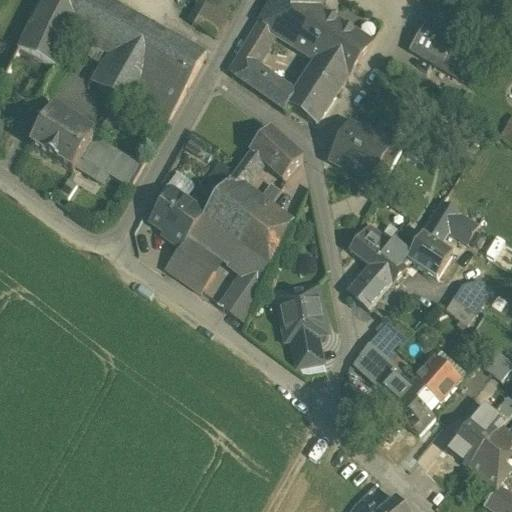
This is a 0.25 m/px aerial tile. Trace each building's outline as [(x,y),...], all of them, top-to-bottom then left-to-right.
[(86,7),(71,0),(45,0),(0,92),(35,110),(76,27),(86,7)] [(110,4),(102,0),(89,0),(86,7),(76,27),(93,36),(110,4)] [(232,0),(208,0),(194,27),(216,38),(236,2),(232,0)] [(323,0),(274,0),(260,23),(276,33),(296,45),(318,9),(323,0)] [(452,0),(423,0),(437,7),(448,14),(449,6),(452,0)] [(166,34),(110,4),(93,36),(119,50),(99,88),(127,106),(166,34)] [(448,14),(437,7),(427,24),(428,24),(427,25),(461,44),(471,27),(448,14)] [(372,44),(318,9),(296,45),(319,60),(348,78),(349,78),(372,44)] [(295,94),(255,66),(276,33),(260,23),(230,73),(284,111),(295,94)] [(461,44),(427,25),(428,24),(427,24),(426,25),(419,38),(418,37),(418,38),(418,39),(411,50),(410,52),(411,53),(412,52),(427,62),(428,63),(428,62),(444,72),(445,73),(445,72),(461,82),(460,82),(462,83),(463,81),(478,55),(461,44)] [(206,57),(166,34),(127,106),(166,128),(206,57)] [(348,78),(319,60),(295,94),(284,111),(288,113),(291,108),(317,125),(348,78)] [(476,130),(434,107),(423,129),(432,134),(430,138),(453,150),(454,147),(464,152),(476,130)] [(155,136),(114,112),(103,131),(144,155),(155,136)] [(92,138),(54,114),(33,147),(71,171),(79,159),(92,138)] [(511,116),(508,115),(500,135),(511,139),(511,116)] [(387,145),(350,126),(330,163),(369,185),(372,180),(389,146),(387,145)] [(303,161),(270,131),(251,153),(253,154),(263,164),(283,183),(303,161)] [(389,146),(372,180),(382,186),(405,144),(391,137),(387,145),(389,146)] [(144,171),(92,138),(79,159),(131,191),(144,171)] [(253,154),(231,182),(242,191),(263,164),(253,154)] [(207,215),(203,221),(241,249),(268,212),(259,204),(242,191),(231,182),(230,183),(224,192),(207,215)] [(281,192),(272,185),(259,204),(268,212),(281,192)] [(179,206),(166,197),(147,225),(163,236),(166,232),(174,237),(183,224),(194,232),(203,221),(207,215),(184,200),(179,206)] [(441,207),(422,238),(436,246),(444,232),(448,234),(458,217),(441,207)] [(268,212),(241,249),(271,271),(290,229),(268,212)] [(477,229),(458,217),(448,234),(467,245),(477,229)] [(241,249),(203,221),(194,232),(180,253),(167,272),(200,295),(222,263),(240,276),(217,307),(244,327),(271,271),(241,249)] [(194,232),(183,224),(174,237),(169,244),(180,253),(194,232)] [(392,244),(368,227),(361,238),(360,238),(349,253),(371,269),(372,268),(385,253),(392,244)] [(511,264),(511,248),(478,227),(477,229),(467,245),(481,255),(507,271),(511,264)] [(392,244),(385,253),(405,271),(410,265),(407,263),(417,246),(401,234),(392,244)] [(417,246),(407,263),(410,265),(436,281),(452,256),(436,246),(422,238),(417,246)] [(405,271),(385,253),(372,268),(392,286),(405,271)] [(392,286),(372,268),(371,269),(348,296),(368,313),(392,286)] [(490,292),(479,285),(472,297),(483,303),(490,292)] [(461,290),(453,304),(475,317),(483,303),(472,297),(461,290)] [(316,292),(285,299),(288,315),(280,317),(286,344),(291,343),(318,338),(320,337),(323,335),(325,331),(326,327),(324,323),(322,320),(320,311),(322,308),(319,294),(316,292)] [(475,317),(453,304),(447,314),(468,330),(475,317)] [(400,353),(380,336),(371,347),(390,364),(400,353)] [(318,338),(291,343),(297,372),(323,367),(318,338)] [(369,348),(355,369),(366,379),(380,359),(369,348)] [(494,352),(480,368),(489,376),(504,359),(494,352)] [(380,359),(366,379),(381,394),(398,374),(380,359)] [(511,366),(504,359),(489,376),(500,385),(511,371),(511,366)] [(461,383),(435,360),(414,385),(426,395),(440,407),(461,383)] [(408,383),(398,374),(381,394),(404,414),(407,417),(417,406),(426,395),(414,385),(411,388),(408,383)] [(440,407),(426,395),(417,406),(432,418),(440,408),(440,407)] [(501,410),(490,401),(480,414),(481,415),(483,412),(488,416),(486,419),(492,424),(497,419),(505,426),(511,417),(511,405),(507,402),(501,410)] [(432,418),(417,406),(407,417),(413,422),(407,429),(419,439),(435,421),(432,418)] [(488,416),(483,412),(481,415),(480,414),(448,453),(469,470),(501,431),(505,426),(497,419),(492,424),(486,419),(488,416)] [(407,417),(404,414),(398,420),(407,429),(413,422),(407,417)] [(501,431),(469,470),(495,491),(498,493),(510,473),(498,465),(506,454),(510,457),(511,453),(511,439),(509,437),(501,431)] [(511,511),(511,502),(498,493),(495,491),(484,508),(491,511),(511,511)] [(403,511),(397,503),(384,511),(381,508),(376,511),(403,511)]
